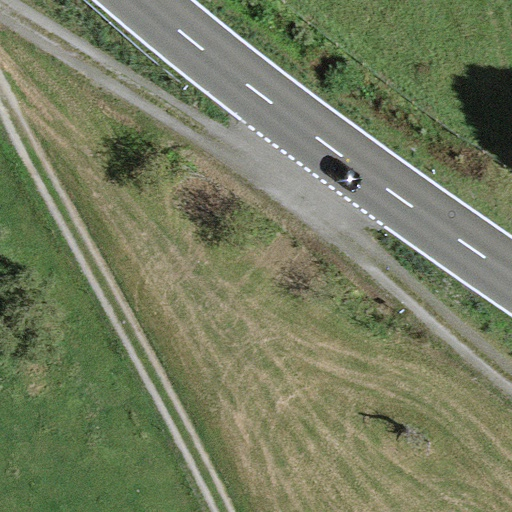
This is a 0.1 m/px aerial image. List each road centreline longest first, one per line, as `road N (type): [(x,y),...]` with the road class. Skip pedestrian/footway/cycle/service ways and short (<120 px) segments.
road 1 (track): [(0,7),(282,186),(511,376)]
road 2 (track): [(0,89),(222,511)]
road 3 (secondary): [(511,273),(256,93),(144,0)]
